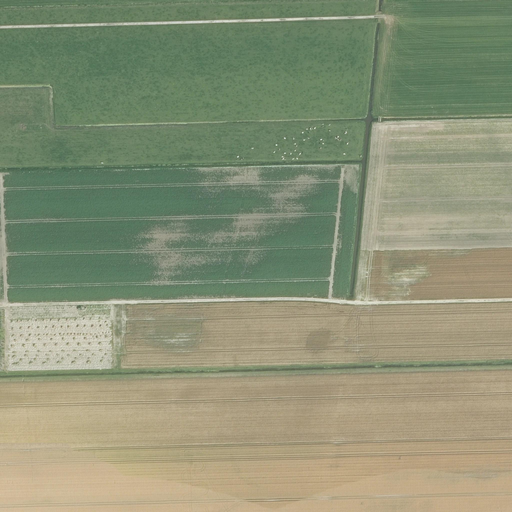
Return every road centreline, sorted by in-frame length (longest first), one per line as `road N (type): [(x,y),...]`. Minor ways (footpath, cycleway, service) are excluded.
road 1 (track): [(0,305),(511,299)]
road 2 (track): [(384,17),(0,27)]
